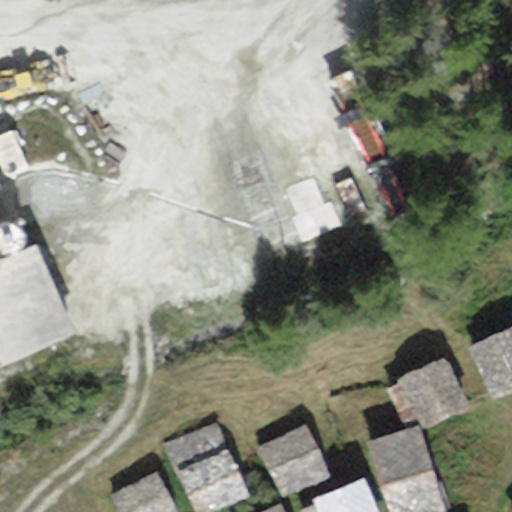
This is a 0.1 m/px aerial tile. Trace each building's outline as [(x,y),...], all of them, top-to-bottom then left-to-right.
[(0,180),(28,168),(10,128),(0,132),(0,180)] [(38,244),(0,260),(0,364),(1,366),(77,333),(38,244)] [(511,330),(472,347),(492,393),(511,384),(511,330)] [(422,426),(463,405),(440,358),(398,379),(422,426)] [(170,443),(183,474),(225,456),(212,425),(170,443)] [(261,451),(281,489),(324,467),(305,429),(261,451)] [(373,450),(390,511),(417,511),(440,506),(419,436),(373,450)] [(183,474),(196,505),(239,487),(225,456),(183,474)] [(116,498),(124,511),(173,511),(176,511),(156,475),(116,498)] [(312,505),(314,511),(376,511),(366,485),(312,505)]
